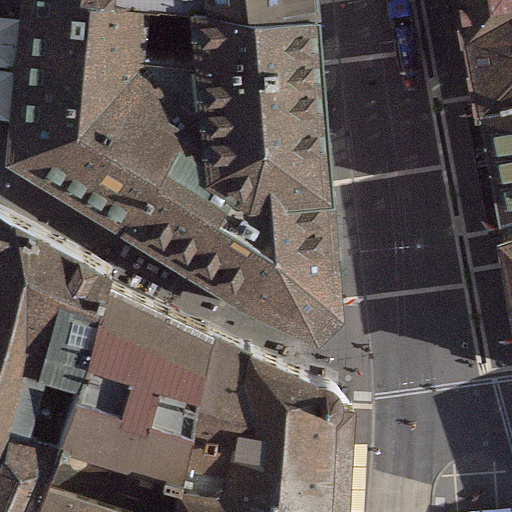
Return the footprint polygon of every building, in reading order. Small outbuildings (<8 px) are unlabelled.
[(24,0),(10,148),(241,288),(316,324),(340,303),(315,4),(314,0),(24,0)] [(511,0),(469,0),(492,120),(511,110),(511,0)] [(511,110),(492,120),(497,175),(498,222),(511,214),(511,110)] [(0,209),(0,462),(11,467),(23,438),(45,382),(98,401),(133,291),(0,209)] [(511,214),(498,222),(511,307),(511,214)] [(236,346),(133,291),(98,401),(45,382),(23,438),(90,459),(77,495),(124,511),(171,511),(176,485),(206,493),(236,346)] [(206,493),(244,503),(270,361),(236,346),(206,493)] [(354,511),(364,402),(270,361),(244,503),(206,493),(176,485),(171,511),(354,511)] [(23,438),(0,500),(0,511),(124,511),(77,495),(90,459),(23,438)] [(0,462),(0,497),(11,467),(0,462)]
